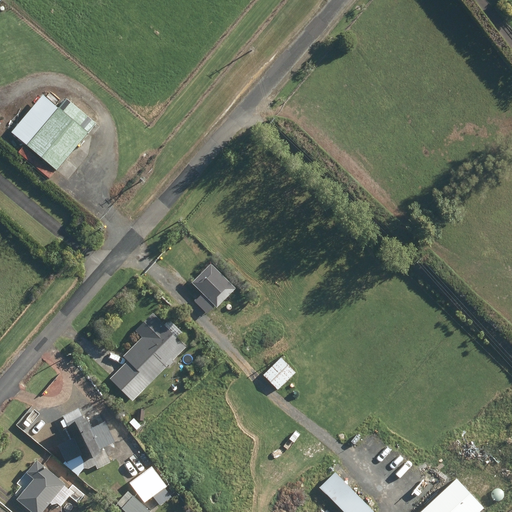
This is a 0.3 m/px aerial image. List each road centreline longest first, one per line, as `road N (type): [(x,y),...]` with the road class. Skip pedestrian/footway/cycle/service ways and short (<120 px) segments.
road 1 (residential): [(337,0),(0,393)]
road 2 (track): [(246,109),(511,348)]
road 3 (track): [(136,235),(105,205),(106,114),(84,91),(53,78),(0,92)]
